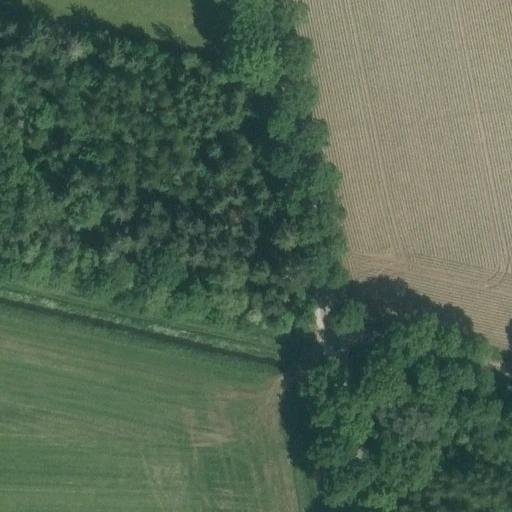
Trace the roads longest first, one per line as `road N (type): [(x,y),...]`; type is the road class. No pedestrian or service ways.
road 1 (unclassified): [(361,511),(261,0)]
road 2 (track): [(330,348),(277,350),(0,285)]
road 3 (track): [(328,341),(511,381)]
